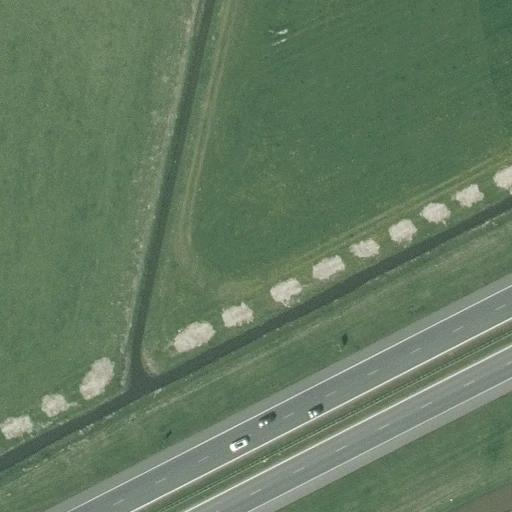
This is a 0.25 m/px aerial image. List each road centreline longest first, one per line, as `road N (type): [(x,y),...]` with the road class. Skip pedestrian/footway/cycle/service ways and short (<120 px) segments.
road 1 (motorway): [(511,292),(84,511)]
road 2 (motorway): [(205,511),(511,355)]
